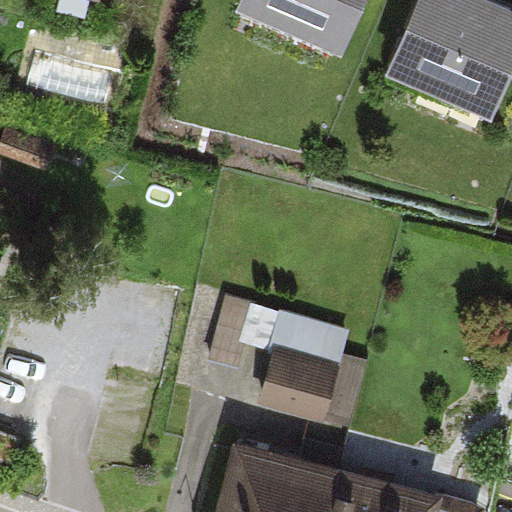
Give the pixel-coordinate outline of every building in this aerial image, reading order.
[(246,0),(244,6),(341,47),(361,0),(246,0)] [(511,10),(487,0),(424,0),(394,71),(491,113),(511,65),(511,10)] [(0,272),(15,232),(0,226),(0,272)] [(279,329),(259,395),(353,423),(373,356),(279,329)] [(219,511),(328,511),(343,455),(241,429),(219,511)] [(328,511),(436,511),(444,481),(343,455),(328,511)]
